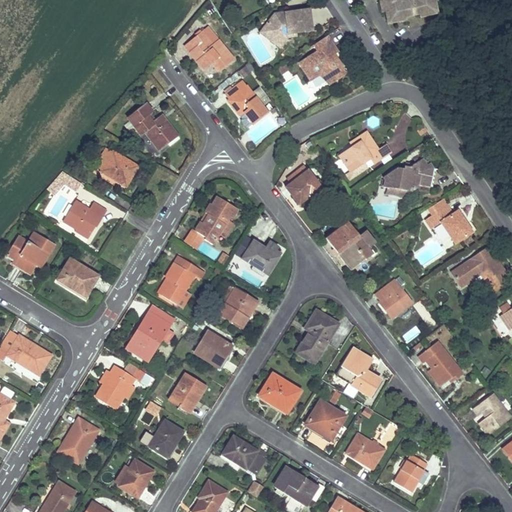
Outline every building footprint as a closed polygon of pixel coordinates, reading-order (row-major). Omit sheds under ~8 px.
[(376,0),(377,1),(380,0),(382,0),(383,2),(384,8),(383,9),(384,14),(386,26),(399,23),(398,19),(423,14),(424,18),(435,16),(432,3),(431,0),(376,0)] [(272,16),(261,30),(272,39),(276,33),(283,38),(285,36),(295,35),(295,36),(310,34),(307,11),(272,16)] [(218,72),(234,59),(208,27),(202,32),(201,31),(195,36),(201,43),(189,52),(204,70),(212,64),(218,72)] [(283,38),(276,33),(272,39),(261,30),(258,34),(277,49),(285,40),(295,39),(295,36),(295,35),(285,36),(283,38)] [(195,36),(184,46),(189,52),(201,43),(195,36)] [(330,58),(326,53),(330,51),(333,48),(326,37),(312,46),(315,52),(296,65),(308,83),(317,77),(321,75),(331,83),(345,73),(333,56),(330,58)] [(331,83),(321,75),(317,77),(327,85),(331,83)] [(252,124),(267,113),(242,81),(224,94),(229,100),(228,101),(239,116),(243,113),(252,124)] [(169,147),(179,139),(166,122),(162,125),(157,119),(154,121),(150,115),(152,113),(145,104),(127,118),(141,137),(145,133),(159,151),(167,145),(169,147)] [(162,125),(166,122),(161,115),(157,119),(162,125)] [(356,144),(352,147),(339,156),(344,165),(347,162),(353,171),(370,159),(373,164),(390,153),(385,145),(377,150),(366,133),(354,141),(356,144)] [(112,152),(105,149),(100,158),(106,162),(101,171),(100,172),(125,187),(138,167),(112,152)] [(94,167),(101,171),(106,162),(100,158),(94,167)] [(388,189),(392,186),(394,189),(402,191),(410,192),(416,188),(417,186),(428,188),(432,169),(429,164),(425,166),(421,160),(413,166),(409,168),(404,167),(403,170),(398,169),(383,179),(384,181),(383,188),(387,189),(388,189)] [(344,165),(349,173),(353,171),(347,162),(344,165)] [(315,196),(322,190),(307,171),(285,188),(298,205),(308,197),(310,199),(315,196)] [(66,177),(62,184),(74,191),(78,185),(66,177)] [(386,194),(401,197),(402,191),(394,189),(392,186),(388,189),(387,189),(386,194)] [(315,196),(318,201),(326,194),(323,189),(322,190),(315,196)] [(208,215),(203,224),(200,222),(196,230),(195,232),(197,233),(205,238),(204,240),(212,245),(218,234),(227,221),(229,217),(232,218),(237,210),(217,197),(212,205),(210,204),(205,213),(205,214),(208,215)] [(430,208),(434,214),(425,220),(431,230),(432,229),(440,223),(454,245),(471,233),(457,212),(452,215),(446,206),(442,200),(430,208)] [(101,218),(105,211),(93,203),(89,210),(75,202),(62,221),(76,229),(89,238),(95,228),(92,226),(93,223),(95,225),(99,217),(101,218)] [(208,215),(205,214),(200,222),(203,224),(208,215)] [(95,228),(101,218),(99,217),(95,225),(93,223),(92,226),(95,228)] [(232,224),(227,221),(218,234),(223,238),(232,224)] [(347,222),(325,239),(348,269),(363,258),(365,261),(372,255),(367,248),(358,237),(347,222)] [(88,239),(89,238),(76,229),(74,231),(88,239)] [(185,246),(195,252),(205,238),(197,233),(195,232),(185,246)] [(358,237),(367,248),(374,243),(365,232),(358,237)] [(35,247),(40,237),(33,233),(28,243),(35,247)] [(33,264),(35,261),(42,265),(54,245),(40,237),(35,247),(28,243),(18,237),(9,251),(18,257),(16,261),(14,265),(29,274),(35,265),(33,264)] [(267,274),(277,259),(264,251),(265,250),(253,242),(242,259),(267,274)] [(277,259),(278,257),(266,249),(265,250),(264,251),(277,259)] [(496,260),(488,249),(484,251),(492,263),(496,260)] [(7,255),(16,261),(18,257),(9,251),(7,255)] [(492,292),(509,281),(496,260),(492,263),(484,251),(451,273),(461,287),(480,274),(492,292)] [(182,269),(186,262),(178,257),(173,263),(182,269)] [(350,272),(365,261),(363,258),(348,269),(350,272)] [(69,259),(57,280),(76,292),(78,289),(87,295),(98,276),(69,259)] [(166,283),(159,295),(176,305),(184,292),(194,275),(198,269),(186,262),(182,269),(173,263),(165,278),(166,279),(169,281),(167,284),(166,283)] [(203,273),(198,269),(194,275),(200,279),(203,273)] [(393,281),(398,288),(403,284),(398,278),(393,281)] [(169,281),(166,279),(157,294),(159,295),(166,283),(167,284),(169,281)] [(391,319),(411,304),(398,288),(393,281),(375,295),(380,301),(378,302),(391,319)] [(225,304),(234,289),(230,287),(221,301),(225,304)] [(256,302),(257,300),(237,288),(236,289),(256,302)] [(253,310),(257,303),(256,302),(236,289),(235,289),(234,289),(225,304),(219,314),(241,328),(247,319),(244,317),(249,308),(253,310)] [(181,308),(189,296),(184,292),(176,305),(181,308)] [(148,313),(168,326),(173,319),(152,307),(148,313)] [(247,319),(253,310),(249,308),(244,317),(247,319)] [(511,308),(502,315),(511,330),(511,308)] [(316,312),(305,329),(309,332),(296,353),(313,363),(337,325),(316,312)] [(148,313),(126,349),(147,361),(160,339),(166,330),(168,326),(148,313)] [(509,332),(511,330),(502,315),(499,317),(509,332)] [(0,352),(6,356),(19,336),(9,330),(0,345),(0,352)] [(173,334),(166,330),(160,339),(167,344),(173,334)] [(226,355),(231,347),(207,332),(194,353),(215,366),(223,354),(226,355)] [(19,336),(6,356),(38,375),(50,356),(19,336)] [(423,364),(426,361),(432,369),(443,384),(448,380),(460,372),(436,342),(418,357),(423,364)] [(369,397),(380,380),(366,371),(365,371),(364,367),(369,359),(352,348),(335,376),(369,397)] [(221,370),(229,357),(226,355),(223,354),(215,366),(221,370)] [(366,371),(372,361),(369,359),(364,367),(365,371),(366,371)] [(130,386),(135,378),(115,366),(110,374),(103,385),(95,398),(115,410),(123,397),(130,386)] [(440,387),(443,384),(432,369),(428,371),(440,387)] [(147,386),(153,378),(140,370),(136,376),(139,378),(138,380),(147,386)] [(103,385),(110,374),(106,371),(99,382),(103,385)] [(462,375),(460,372),(448,380),(451,383),(462,375)] [(288,412),(300,392),(272,374),(258,396),(267,402),(268,400),(288,412)] [(196,402),(204,388),(185,375),(173,394),(176,396),(172,402),(188,412),(193,404),(192,404),(194,400),(196,402)] [(134,388),(130,386),(123,397),(127,399),(134,388)] [(334,406),(340,395),(335,392),(329,403),(334,406)] [(0,436),(7,424),(2,421),(1,420),(2,418),(4,418),(13,403),(0,395),(0,436)] [(501,421),(503,424),(510,419),(492,395),(473,409),(478,416),(482,413),(485,418),(478,423),(485,433),(501,421)] [(286,414),(288,412),(268,400),(267,402),(286,414)] [(322,436),(323,433),(332,438),(345,417),(320,401),(305,425),(322,436)] [(77,465),(98,431),(78,419),(57,453),(77,465)] [(167,458),(183,432),(164,421),(153,439),(148,446),(167,458)] [(487,436),(503,424),(501,421),(485,433),(487,436)] [(371,469),(384,448),(372,440),(371,443),(357,435),(346,454),(371,469)] [(148,446),(153,439),(149,436),(144,444),(148,446)] [(256,452),(233,437),(221,455),(255,475),(265,458),(256,453),(256,452)] [(511,442),(502,450),(511,462),(511,442)] [(407,461),(393,482),(411,493),(417,482),(422,485),(429,474),(423,471),(427,465),(411,455),(407,461)] [(115,484),(119,487),(134,462),(130,459),(115,484)] [(142,487),(152,472),(134,462),(119,487),(134,496),(140,486),(142,487)] [(304,506),(317,485),(298,474),(297,477),(294,475),(295,472),(287,467),(274,488),(304,506)] [(247,491),(256,497),(263,486),(254,480),(247,491)] [(214,511),(226,493),(208,482),(198,498),(200,500),(192,511),(214,511)] [(61,511),(74,493),(58,483),(40,511),(61,511)] [(136,497),(142,487),(140,486),(134,496),(136,497)] [(355,511),(351,510),(352,507),(337,498),(328,511),(355,511)] [(106,511),(91,503),(85,511),(106,511)]
